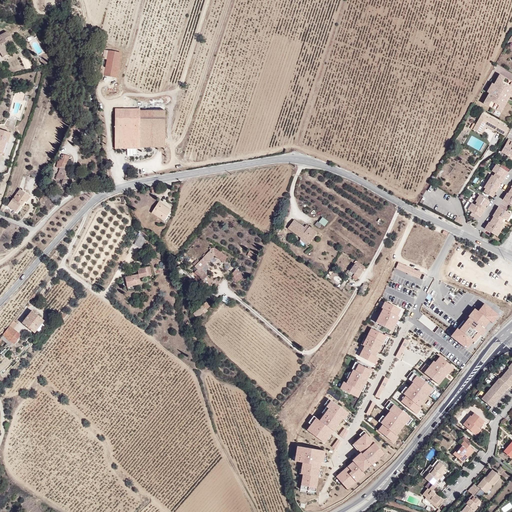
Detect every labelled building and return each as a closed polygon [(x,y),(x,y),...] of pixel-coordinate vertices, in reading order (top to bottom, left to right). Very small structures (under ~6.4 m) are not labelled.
[(0,33),(0,52),(1,55),(12,51),(9,42),(13,40),(9,30),(0,33)] [(117,76),(122,51),(105,48),(103,56),(107,57),(104,74),(117,76)] [(511,90),(511,89),(511,81),(510,84),(507,82),(508,80),(498,74),(493,84),(488,93),(484,101),(488,103),(487,105),(495,110),(496,108),(501,110),(509,96),(511,90)] [(485,91),(488,93),(493,84),(490,82),(485,91)] [(165,147),(164,107),(113,108),(114,147),(165,147)] [(509,129),(482,114),(476,125),(473,130),(481,135),(486,127),(495,132),(505,137),(509,129)] [(0,152),(6,154),(11,130),(0,127),(0,152)] [(483,136),(487,130),(494,134),(495,132),(486,127),(481,135),(483,136)] [(454,150),(459,141),(455,139),(450,148),(454,150)] [(511,141),(507,139),(500,151),(507,155),(508,153),(511,155),(511,141)] [(65,183),(72,156),(60,153),(57,167),(59,167),(56,178),(63,179),(62,182),(65,183)] [(484,188),(482,191),(491,197),(493,194),(493,193),(494,191),(496,187),(498,184),(500,181),(501,182),(507,172),(495,164),(491,171),(494,173),(492,176),(490,175),(487,181),(483,187),(484,188)] [(511,183),(510,187),(511,187),(509,190),(507,193),(506,192),(502,199),(511,205),(511,183)] [(19,212),(30,193),(19,186),(8,206),(19,212)] [(471,202),(467,209),(479,216),(485,207),(484,206),(486,204),(488,200),(478,194),(474,201),(476,202),(474,205),(471,202)] [(156,198),(148,210),(161,219),(169,207),(156,198)] [(506,220),(510,214),(497,206),(491,215),(492,216),(491,218),(489,222),(488,221),(484,228),(496,236),(500,229),(498,228),(502,222),(500,221),(502,218),(506,220)] [(321,216),(318,222),(324,226),(328,220),(321,216)] [(310,243),(317,233),(310,228),(307,231),(304,229),(293,221),(288,228),(301,238),(302,237),(310,243)] [(140,233),(134,242),(141,246),(146,237),(140,233)] [(201,268),(211,254),(221,262),(226,256),(213,247),(212,246),(210,246),(209,248),(200,260),(197,259),(195,263),(201,268)] [(357,282),(366,269),(357,262),(350,272),(354,275),(352,278),(357,282)] [(202,272),(204,270),(201,268),(195,263),(193,265),(198,269),(196,272),(199,275),(202,272)] [(399,264),(397,270),(420,280),(423,274),(399,264)] [(138,272),(125,275),(127,287),(141,284),(139,277),(153,274),(151,266),(137,268),(138,272)] [(241,276),(233,269),(229,273),(236,282),(241,276)] [(212,283),(208,279),(209,277),(202,272),(199,275),(204,279),(201,283),(207,289),(212,283)] [(363,296),(368,287),(365,285),(359,293),(363,296)] [(194,312),(208,300),(205,297),(198,305),(200,306),(194,312)] [(205,310),(208,307),(207,306),(211,302),(208,300),(194,312),(200,318),(205,312),(205,310)] [(399,310),(384,302),(380,308),(381,309),(374,322),(391,331),(393,328),(394,324),(392,323),(394,320),(396,321),(398,317),(396,316),(399,310)] [(499,316),(484,304),(478,312),(474,309),(468,316),(467,314),(465,316),(468,318),(459,330),(457,328),(450,336),(467,349),(473,341),(474,342),(480,334),(482,336),(487,331),(484,328),(490,321),(493,323),(499,316)] [(31,308),(22,323),(35,332),(45,317),(31,308)] [(419,320),(434,333),(439,327),(423,314),(419,320)] [(468,318),(465,316),(462,320),(463,320),(457,328),(459,330),(468,318)] [(0,337),(10,345),(12,342),(14,344),(21,334),(9,325),(0,337)] [(382,335),(370,329),(365,339),(367,339),(363,346),(364,346),(359,356),(372,363),(376,357),(379,350),(377,349),(374,347),(377,341),(380,342),(381,342),(384,336),(387,337),(389,338),(390,336),(383,333),(382,335)] [(408,341),(404,339),(400,348),(403,349),(404,350),(408,341)] [(444,358),(438,353),(437,355),(440,357),(435,363),(434,362),(432,365),(429,368),(427,366),(425,364),(420,370),(436,383),(441,377),(443,379),(448,373),(447,372),(452,366),(443,359),(444,358)] [(349,381),(358,364),(355,363),(351,370),(353,370),(351,374),(350,373),(346,380),(347,380),(349,381)] [(367,369),(358,364),(349,381),(347,380),(346,384),(342,391),(358,399),(361,392),(360,391),(364,384),(365,385),(372,371),(373,372),(374,370),(368,367),(367,369)] [(490,411),(494,406),(492,405),(494,403),(496,404),(503,396),(501,395),(503,393),(504,394),(506,392),(507,393),(511,386),(511,385),(511,383),(511,365),(511,366),(507,371),(508,371),(499,382),(498,382),(481,403),(490,411)] [(508,371),(507,371),(498,382),(499,382),(508,371)] [(433,389),(414,374),(409,380),(413,383),(408,389),(403,394),(405,396),(408,398),(403,404),(416,414),(421,408),(419,406),(423,401),(421,399),(426,393),(428,395),(433,389)] [(378,397),(388,378),(384,376),(374,395),(378,397)] [(349,414),(331,401),(326,407),(328,409),(324,415),(320,421),(316,418),(311,425),(307,431),(325,444),(327,441),(330,442),(334,437),(331,435),(332,434),(330,433),(332,430),(334,432),(338,425),(337,424),(341,418),(343,420),(344,420),(349,414)] [(410,418),(391,402),(386,408),(390,411),(385,417),(380,423),(382,425),(384,426),(380,432),(378,430),(377,430),(376,431),(381,436),(383,434),(393,443),(398,437),(395,435),(400,429),(398,427),(403,422),(405,423),(410,418)] [(479,428),(485,421),(475,412),(472,416),(471,414),(462,424),(472,432),(474,430),(478,434),(481,430),(479,428)] [(344,438),(347,430),(342,427),(339,436),(344,438)] [(370,437),(364,431),(359,435),(361,437),(364,435),(368,439),(370,437)] [(383,452),(370,437),(368,439),(364,435),(361,437),(354,443),(359,449),(358,450),(360,453),(352,460),(353,462),(355,464),(347,471),(345,469),(336,477),(345,486),(347,484),(350,487),(359,479),(359,480),(365,475),(363,472),(371,465),(372,465),(380,459),(379,458),(378,456),(383,452)] [(331,446),(335,449),(341,441),(337,438),(331,446)] [(511,454),(511,439),(503,450),(510,456),(511,454)] [(457,450),(454,454),(463,461),(468,456),(469,457),(475,449),(465,441),(462,445),(464,447),(459,453),(457,450)] [(325,455),(326,452),(298,447),(296,457),(297,457),(296,462),(303,464),(302,470),(304,471),(303,475),(301,490),(316,493),(319,478),(320,470),(321,463),(324,463),(325,455)] [(481,458),(485,454),(481,449),(477,453),(481,458)] [(442,473),(447,467),(441,461),(436,467),(434,466),(428,474),(429,475),(427,478),(437,486),(439,483),(438,482),(435,480),(438,476),(441,479),(444,475),(442,473)] [(355,464),(353,462),(345,469),(347,471),(355,464)] [(492,486),(500,476),(493,469),(486,477),(484,480),(482,478),(476,486),(474,484),(471,487),(477,493),(479,490),(483,492),(490,484),(492,486)] [(444,500),(433,490),(437,486),(433,482),(428,488),(427,487),(422,494),(425,497),(429,500),(437,507),(444,500)] [(485,494),(492,486),(490,484),(483,492),(485,494)] [(474,506),(479,501),(478,500),(474,497),(477,493),(471,487),(467,492),(470,495),(468,498),(463,504),(464,505),(458,511),(467,511),(470,510),(473,511),(476,508),(474,506)]
